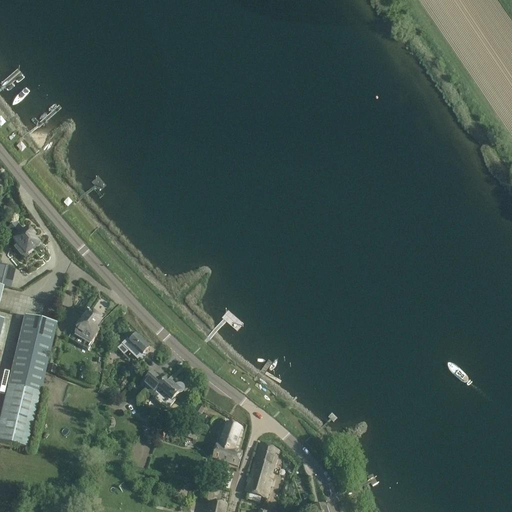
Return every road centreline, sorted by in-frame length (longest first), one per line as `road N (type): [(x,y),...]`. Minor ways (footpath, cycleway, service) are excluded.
road 1 (tertiary): [(261,414),(132,302),(0,151)]
road 2 (tertiary): [(336,511),(311,461),(261,414)]
